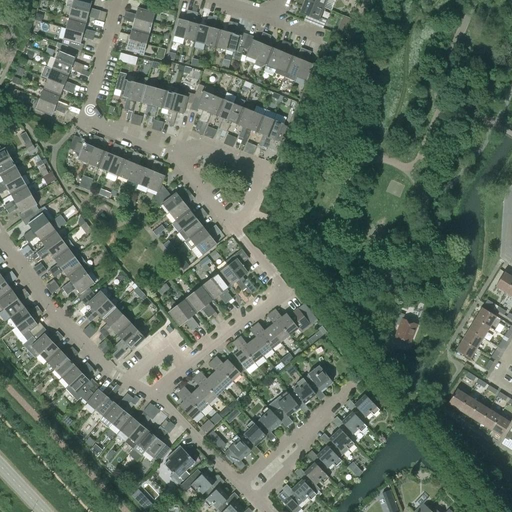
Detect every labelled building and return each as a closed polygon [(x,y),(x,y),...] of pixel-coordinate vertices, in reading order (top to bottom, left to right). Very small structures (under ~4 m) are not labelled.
[(74,0),(72,8),(100,16),(101,11),(90,8),(92,2),(86,0),(85,0),(74,0)] [(324,8),(306,0),(300,13),(309,17),(307,22),(323,29),(326,20),(320,18),(324,8)] [(126,12),(125,16),(152,24),(155,13),(159,14),(160,8),(146,4),(145,10),(138,8),(136,14),(126,12)] [(100,16),(72,8),(69,19),(86,23),(88,17),(99,20),(100,16)] [(174,36),(185,39),(192,12),(188,10),(185,21),(178,19),(174,36)] [(197,13),(192,12),(185,39),(195,42),(200,25),(194,23),(197,13)] [(134,23),(133,29),(150,34),(152,24),(125,16),(123,20),(134,23)] [(206,27),(200,25),(195,42),(206,45),(213,17),(209,16),(206,27)] [(216,48),(221,31),(215,29),(217,18),(213,17),(206,45),(216,48)] [(86,23),(69,19),(66,29),(94,36),(95,32),(85,29),(86,23)] [(227,51),(232,30),(234,23),(230,21),(227,32),(221,31),(216,48),(227,51)] [(247,40),(248,35),(243,33),(241,36),(236,35),(238,24),(234,23),(232,30),(227,51),(233,52),(234,60),(239,61),(244,48),(247,40)] [(340,25),(336,34),(343,37),(347,28),(340,25)] [(94,36),(66,29),(63,40),(70,42),(68,46),(82,51),(84,45),(81,44),(82,38),(93,41),(94,36)] [(120,32),(119,37),(147,44),(150,34),(133,29),(131,35),(120,32)] [(257,61),(267,35),(268,34),(263,32),(259,43),(253,40),(255,37),(248,35),(247,40),(244,48),(249,50),(246,56),(257,61)] [(267,65),(273,48),(268,46),(272,36),(268,34),(267,35),(257,61),(267,65)] [(144,55),(147,44),(119,37),(118,41),(128,44),(127,51),(144,55)] [(265,69),(275,73),(288,42),(283,41),(279,51),(273,48),(267,65),(265,69)] [(285,77),(294,56),(288,54),(292,44),(288,42),(275,73),(285,77)] [(56,59),(83,70),(85,66),(75,62),(77,56),(80,57),(82,51),(68,46),(58,43),(57,46),(57,48),(60,49),(56,59)] [(295,81),(297,77),(307,50),(301,48),(297,58),(294,56),(285,77),(295,81)] [(24,57),(32,60),(35,53),(27,49),(24,57)] [(312,52),(307,50),(297,77),(307,81),(314,65),(308,62),(312,52)] [(71,70),(81,74),(83,70),(56,59),(51,57),(47,67),(52,69),(69,76),(71,70)] [(190,65),(198,67),(200,61),(192,59),(190,65)] [(17,67),(14,73),(22,76),(24,70),(22,68),(17,67)] [(48,79),(75,90),(76,86),(66,82),(69,76),(52,69),(48,79)] [(136,83),(125,80),(127,74),(120,73),(115,90),(122,91),(120,97),(127,99),(124,109),(128,111),(136,83)] [(44,89),(60,96),(63,90),(73,94),(75,90),(48,79),(44,89)] [(141,103),(146,86),(136,83),(128,111),(133,112),(136,101),(141,103)] [(203,123),(209,109),(214,96),(204,92),(206,88),(199,85),(195,94),(191,110),(196,111),(197,108),(203,110),(199,121),(203,123)] [(145,115),(149,116),(157,89),(146,86),(141,103),(148,104),(145,115)] [(40,99),(66,110),(68,106),(58,102),(60,96),(44,89),(40,99)] [(162,108),(167,92),(157,89),(149,116),(153,117),(154,118),(157,107),(162,108)] [(166,121),(170,122),(178,95),(167,92),(162,108),(168,110),(166,121)] [(217,116),(224,100),(226,96),(215,92),(214,96),(209,109),(203,123),(206,124),(207,124),(211,114),(217,116)] [(191,110),(195,94),(189,93),(187,97),(178,95),(170,122),(175,123),(177,113),(183,114),(185,108),(191,110)] [(237,124),(244,108),(243,107),(245,101),(237,98),(235,104),(234,104),(226,123),(223,131),(226,132),(227,132),(231,122),(237,124)] [(66,110),(40,99),(36,110),(52,116),(55,110),(65,114),(66,110)] [(223,131),(226,123),(234,104),(224,100),(217,116),(223,119),(219,129),(223,131)] [(30,108),(24,105),(22,111),(28,113),(30,108)] [(243,139),(249,123),(254,112),(244,108),(237,124),(243,127),(239,137),(243,139)] [(257,133),(259,127),(264,116),(254,112),(249,123),(243,139),(247,140),(251,130),(257,133)] [(141,125),(143,116),(133,113),(131,122),(141,125)] [(259,145),(263,147),(274,120),(264,116),(259,127),(257,133),(263,135),(259,145)] [(154,119),(152,128),(161,131),(164,122),(154,119)] [(287,127),(283,125),(284,124),(274,120),(263,147),(267,149),(271,138),(281,142),(287,127)] [(208,125),(204,135),(214,138),(217,129),(208,125)] [(234,146),(237,137),(227,134),(224,143),(234,146)] [(69,149),(75,152),(80,138),(74,136),(69,149)] [(88,164),(99,138),(94,136),(90,146),(84,144),(85,141),(80,138),(75,152),(80,154),(78,160),(88,164)] [(88,164),(98,168),(105,152),(99,149),(103,139),(99,138),(88,164)] [(108,172),(119,146),(115,144),(110,154),(105,152),(98,168),(108,172)] [(108,172),(118,176),(125,160),(119,158),(123,147),(119,146),(108,172)] [(0,164),(3,163),(11,158),(5,149),(0,151),(0,164)] [(118,176),(128,180),(138,154),(133,152),(129,162),(125,160),(118,176)] [(128,180),(138,184),(145,168),(139,166),(143,156),(138,154),(128,180)] [(0,175),(0,177),(16,168),(11,158),(3,163),(0,164),(0,175)] [(148,188),(159,162),(154,160),(150,170),(145,168),(138,184),(148,188)] [(163,164),(159,162),(148,188),(158,192),(155,200),(158,203),(167,191),(162,185),(165,176),(159,174),(163,164)] [(0,183),(0,188),(21,177),(16,168),(0,177),(3,182),(0,183)] [(52,173),(43,178),(47,185),(56,180),(52,173)] [(90,189),(94,179),(84,175),(80,185),(90,189)] [(11,195),(26,187),(21,177),(0,188),(0,193),(8,190),(11,195)] [(4,206),(6,210),(32,196),(26,187),(11,195),(14,200),(4,206)] [(163,205),(169,213),(192,195),(189,191),(180,198),(176,193),(171,197),(167,191),(158,203),(160,207),(163,205)] [(169,213),(176,221),(190,211),(186,205),(194,198),(192,195),(169,213)] [(6,210),(9,214),(18,208),(21,214),(19,216),(22,221),(35,213),(39,210),(37,206),(32,196),(6,210)] [(27,239),(36,232),(42,228),(53,220),(44,207),(39,210),(35,213),(22,221),(26,227),(29,225),(33,230),(24,236),(26,240),(27,239)] [(183,230),(205,212),(202,208),(194,215),(190,211),(176,221),(183,230)] [(189,238),(202,228),(203,227),(199,222),(208,216),(205,212),(183,230),(189,238)] [(56,232),(61,229),(54,219),(53,220),(42,228),(36,232),(27,239),(26,240),(29,244),(38,237),(41,242),(55,232),(56,232)] [(81,226),(80,227),(87,235),(92,231),(91,229),(89,227),(86,223),(81,226)] [(191,251),(192,250),(196,247),(219,229),(216,225),(207,232),(203,227),(202,228),(189,238),(184,242),(191,251)] [(196,247),(203,256),(217,245),(213,240),(222,233),(219,229),(196,247)] [(62,240),(56,232),(55,232),(41,242),(45,247),(36,254),(39,257),(41,256),(62,240)] [(51,255),(54,260),(73,246),(67,237),(62,240),(41,256),(39,257),(41,260),(42,261),(51,255)] [(26,258),(34,253),(29,245),(21,250),(26,258)] [(79,254),(73,246),(54,260),(58,265),(49,271),(50,272),(52,275),(79,254)] [(229,266),(246,289),(251,295),(256,290),(247,279),(245,281),(242,277),(248,273),(246,270),(241,264),(244,262),(248,259),(241,250),(225,262),(228,266),(229,266)] [(215,251),(210,255),(214,261),(220,256),(215,251)] [(67,277),(73,272),(86,263),(79,254),(52,275),(55,278),(63,272),(67,277)] [(211,262),(207,257),(199,263),(203,268),(211,262)] [(181,258),(177,262),(184,271),(188,267),(181,258)] [(38,275),(46,270),(43,262),(34,267),(38,275)] [(62,289),(64,292),(91,272),(92,272),(86,263),(73,272),(67,277),(71,282),(62,289)] [(229,266),(228,266),(220,273),(231,287),(236,283),(242,291),(246,289),(229,266)] [(122,271),(117,276),(122,280),(126,276),(122,271)] [(0,285),(14,275),(12,272),(3,278),(0,274),(0,285)] [(82,302),(91,294),(93,293),(89,288),(94,284),(94,283),(97,281),(91,272),(64,292),(67,296),(76,290),(80,294),(77,296),(82,302)] [(211,280),(229,302),(233,299),(226,291),(231,287),(220,273),(211,280)] [(496,287),(506,294),(511,284),(511,277),(504,273),(496,287)] [(0,299),(12,291),(8,285),(17,279),(14,275),(0,285),(0,299)] [(55,279),(46,285),(52,293),(60,287),(55,279)] [(203,286),(214,300),(219,296),(225,305),(229,302),(211,280),(203,286)] [(194,293),(212,316),(213,315),(216,313),(209,304),(214,300),(203,286),(194,293)] [(0,304),(4,310),(6,308),(27,293),(24,289),(16,295),(12,291),(0,299),(0,304)] [(93,293),(91,294),(82,302),(86,306),(88,304),(92,308),(84,316),(87,319),(108,300),(101,292),(96,296),(93,293)] [(4,310),(10,318),(25,308),(21,303),(30,296),(27,293),(6,308),(4,310)] [(186,300),(197,314),(202,310),(209,318),(212,316),(194,293),(186,300)] [(98,315),(103,320),(116,308),(108,300),(87,319),(90,322),(98,315)] [(177,306),(195,329),(199,326),(192,317),(197,314),(186,300),(177,306)] [(485,304),(493,309),(496,305),(487,300),(485,304)] [(10,318),(17,327),(40,310),(37,306),(28,313),(25,308),(10,318)] [(195,329),(177,306),(168,313),(179,327),(185,323),(191,332),(195,329)] [(506,312),(498,307),(496,311),(504,316),(506,312)] [(102,335),(123,316),(116,308),(103,320),(107,324),(99,332),(102,335)] [(476,319),(490,328),(497,317),(482,308),(476,319)] [(272,313),(290,336),(298,330),(300,333),(311,325),(298,309),(289,316),(287,314),(282,318),(276,310),(272,313)] [(42,314),(40,310),(17,327),(12,331),(23,345),(44,328),(40,323),(38,325),(34,320),(42,314)] [(398,312),(393,324),(400,326),(395,338),(409,344),(417,325),(403,319),(405,315),(398,312)] [(269,328),(281,343),(290,336),(272,313),(267,317),(273,324),(269,328)] [(123,316),(102,335),(105,338),(113,331),(118,336),(130,324),(123,316)] [(469,330),(483,338),(490,328),(476,319),(469,330)] [(84,331),(90,337),(97,331),(91,324),(84,331)] [(131,338),(138,331),(130,324),(118,336),(122,340),(114,347),(117,351),(131,338)] [(254,327),(272,350),(281,343),(269,328),(264,331),(258,324),(254,327)] [(320,331),(324,335),(327,333),(322,326),(318,329),(320,331)] [(252,341),(264,356),(272,350),(254,327),(250,330),(256,338),(252,341)] [(40,354),(59,336),(61,335),(58,332),(50,339),(45,334),(48,332),(44,328),(23,345),(35,359),(40,354)] [(463,340),(477,349),(483,338),(469,330),(463,340)] [(145,340),(138,331),(131,338),(117,351),(112,355),(117,361),(125,353),(123,351),(128,347),(133,351),(145,340)] [(40,354),(47,362),(60,350),(56,346),(64,338),(61,335),(59,336),(40,354)] [(237,340),(255,363),(264,356),(252,341),(247,345),(241,337),(237,340)] [(498,347),(502,350),(508,339),(504,337),(498,347)] [(232,365),(241,374),(255,363),(237,340),(233,343),(239,351),(234,355),(238,360),(232,365)] [(470,360),(477,349),(463,340),(456,351),(470,360)] [(55,370),(56,369),(75,350),(72,347),(64,354),(60,350),(47,362),(55,370)] [(502,350),(498,347),(491,358),(495,360),(502,350)] [(71,369),(75,365),(71,361),(79,354),(75,350),(56,369),(55,370),(62,378),(71,369)] [(289,354),(281,361),(284,365),(293,358),(289,354)] [(213,361),(233,382),(241,374),(232,365),(228,360),(223,364),(216,357),(213,361)] [(488,371),(493,363),(489,360),(484,368),(488,371)] [(211,376),(225,390),(233,382),(213,361),(209,365),(215,372),(211,376)] [(70,386),(80,376),(90,366),(87,363),(79,370),(75,365),(71,369),(62,378),(70,386)] [(291,365),(285,370),(290,376),(296,371),(291,365)] [(86,394),(87,393),(96,383),(92,379),(90,381),(85,377),(93,369),(90,366),(80,376),(70,386),(77,394),(82,389),(86,394)] [(320,366),(313,371),(303,379),(314,392),(319,389),(321,392),(332,383),(320,366)] [(197,376),(217,397),(225,390),(211,376),(207,379),(201,372),(197,376)] [(474,381),(476,377),(468,372),(465,376),(474,381)] [(195,391),(209,405),(217,397),(197,376),(193,380),(199,387),(195,391)] [(316,395),(314,392),(303,379),(297,384),(300,387),(290,395),(298,405),(302,401),(305,405),(316,395)] [(484,388),(487,384),(479,379),(476,383),(484,388)] [(103,394),(98,390),(100,387),(96,383),(87,393),(86,394),(82,399),(95,410),(114,388),(110,385),(103,394)] [(495,395),(497,391),(489,386),(487,389),(495,395)] [(104,417),(106,414),(115,403),(110,400),(117,391),(114,388),(95,410),(104,417)] [(181,391),(201,412),(209,405),(195,391),(191,395),(185,388),(181,391)] [(448,404),(459,410),(468,397),(457,390),(448,404)] [(201,412),(181,391),(177,395),(184,402),(179,406),(193,420),(201,412)] [(267,407),(279,420),(286,414),(288,417),(300,408),(298,405),(290,395),(287,392),(267,407)] [(508,403),(510,399),(499,392),(497,396),(508,403)] [(104,417),(112,424),(130,402),(133,399),(127,394),(117,405),(115,403),(106,414),(104,417)] [(353,413),(361,422),(371,413),(374,416),(380,411),(365,396),(354,406),(357,409),(353,413)] [(478,403),(468,397),(459,410),(470,417),(478,403)] [(112,424),(120,431),(132,417),(127,413),(134,405),(130,402),(112,424)] [(489,410),(478,403),(470,417),(480,424),(489,410)] [(255,425),(264,434),(268,430),(270,433),(281,422),(279,420),(267,407),(261,413),(264,416),(255,425)] [(235,418),(240,413),(236,409),(231,413),(235,418)] [(499,416),(489,410),(480,424),(491,430),(496,422),(499,416)] [(128,438),(135,430),(147,415),(143,413),(137,421),(132,417),(120,431),(128,438)] [(344,426),(340,430),(349,439),(358,430),(361,433),(367,428),(361,422),(353,413),(342,423),(344,426)] [(128,438),(137,445),(148,431),(144,427),(150,419),(147,415),(135,430),(128,438)] [(499,416),(496,422),(491,430),(501,437),(510,423),(499,416)] [(166,421),(161,427),(164,430),(169,423),(166,421)] [(206,434),(214,426),(209,421),(201,429),(206,434)] [(266,437),(264,434),(255,425),(252,421),(246,427),(249,430),(240,439),(248,448),(253,444),(255,447),(266,437)] [(142,456),(145,452),(164,430),(161,427),(160,427),(153,435),(148,431),(137,445),(133,449),(142,456)] [(160,463),(171,450),(160,441),(167,432),(164,430),(145,452),(160,463)] [(354,445),(349,439),(340,430),(329,440),(332,443),(328,447),(336,456),(345,447),(348,450),(354,445)] [(212,432),(208,436),(213,441),(217,437),(212,432)] [(248,448),(240,439),(237,436),(231,441),(234,445),(224,454),(233,463),(238,459),(240,461),(251,451),(248,448)] [(96,444),(92,449),(99,455),(103,449),(96,444)] [(180,477),(186,471),(195,463),(180,446),(167,458),(169,460),(165,465),(173,474),(175,472),(180,477)] [(319,459),(315,463),(324,473),(333,464),(336,467),(342,462),(336,456),(328,447),(317,457),(319,459)] [(302,480),(315,494),(318,491),(320,490),(316,485),(320,481),(323,484),(329,479),(324,473),(315,463),(304,474),(307,476),(302,480)] [(198,489),(207,499),(216,490),(212,486),(215,483),(204,472),(202,475),(197,470),(180,487),(186,493),(190,488),(195,493),(198,489)] [(186,471),(180,477),(183,481),(189,475),(186,471)] [(311,501),(316,496),(315,494),(302,480),(291,491),(294,493),(284,503),(292,511),(298,511),(301,509),(299,506),(308,498),(311,501)] [(219,511),(223,511),(230,505),(226,501),(229,498),(218,487),(216,490),(207,499),(203,502),(209,508),(212,505),(219,511)] [(148,511),(154,507),(138,490),(133,495),(132,496),(147,511),(148,511)] [(389,511),(397,509),(390,491),(382,493),(389,511)] [(241,511),(233,503),(230,505),(223,511),(241,511)]
